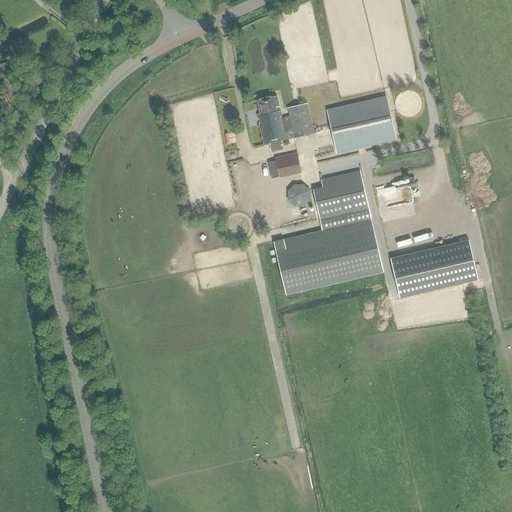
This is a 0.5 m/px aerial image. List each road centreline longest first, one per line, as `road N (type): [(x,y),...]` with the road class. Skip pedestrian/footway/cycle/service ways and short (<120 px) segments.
road 1 (tertiary): [(106,511),(54,274),(50,200),(67,143),(95,100),(136,62),(180,38)]
road 2 (unclassified): [(0,208),(103,0)]
